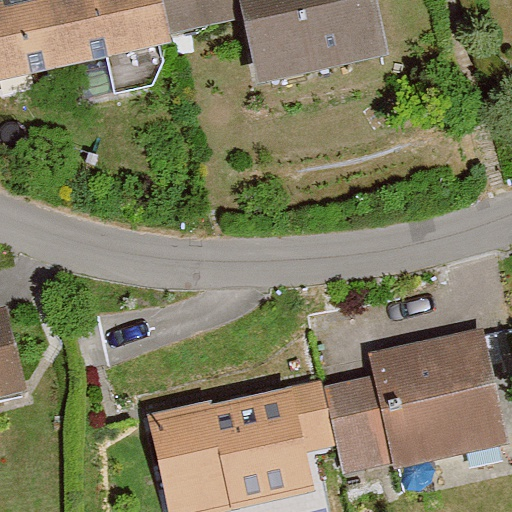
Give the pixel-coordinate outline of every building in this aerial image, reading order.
[(0,14),(0,75),(48,64),(52,72),(73,59),(76,58),(85,102),(152,87),(163,60),(158,41),(169,38),(161,1),(160,0),(66,0),(62,1),(61,0),(6,0),(14,12),(0,14)] [(245,0),(262,75),(380,50),(368,0),(245,0)] [(0,326),(0,391),(20,386),(5,326),(0,326)] [(399,466),(502,443),(479,341),(377,363),(382,386),(355,392),(354,388),(324,395),(337,455),(394,442),(399,466)] [(205,510),(307,487),(288,404),(210,422),(209,417),(155,430),(163,468),(194,461),(205,510)]
